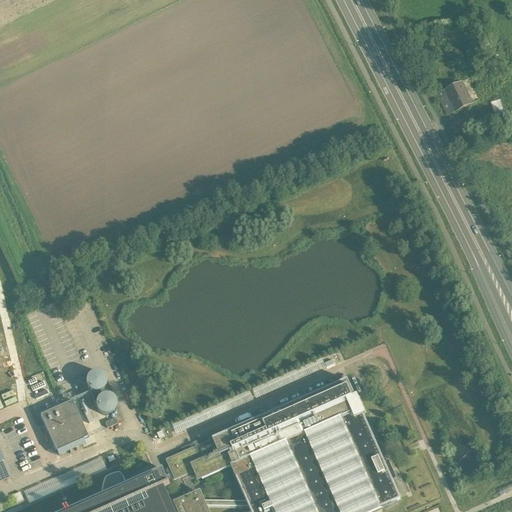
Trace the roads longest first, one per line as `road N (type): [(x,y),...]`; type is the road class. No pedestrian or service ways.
road 1 (primary): [(343,0),(511,331)]
road 2 (primary): [(511,297),(361,0)]
